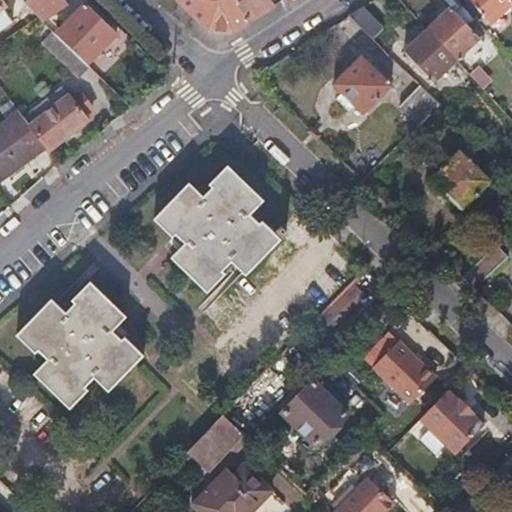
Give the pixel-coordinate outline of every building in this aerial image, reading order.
[(25,0),(22,3),(32,13),(41,22),(49,17),(66,4),(62,0),(25,0)] [(177,0),(206,30),(232,31),(248,22),(233,0),(177,0)] [(265,0),(233,0),(248,22),(271,8),(265,0)] [(427,31),(456,61),(476,42),(480,46),(484,42),(458,13),(464,8),(457,0),(438,0),(449,11),(427,31)] [(469,0),(490,25),(511,6),(511,2),(510,0),(469,0)] [(0,30),(11,22),(2,8),(3,7),(0,2),(0,30)] [(121,58),(114,51),(107,45),(117,33),(86,3),(61,28),(54,34),(100,79),(121,58)] [(348,17),(360,28),(371,39),(382,28),(362,8),(348,17)] [(61,28),(49,17),(41,22),(54,34),(61,28)] [(432,83),(456,61),(427,31),(403,53),(432,83)] [(324,90),(338,104),(352,119),(380,91),(352,62),(324,90)] [(63,86),(25,116),(31,123),(70,94),(63,86)] [(438,105),(429,95),(419,86),(400,106),(419,124),(438,105)] [(70,94),(31,123),(47,146),(49,148),(88,118),(85,115),(94,109),(82,93),(73,99),(70,94)] [(0,182),(47,146),(31,123),(25,116),(21,111),(0,127),(0,182)] [(430,179),(444,193),(459,207),(482,182),(454,154),(430,179)] [(489,171),(494,175),(499,180),(491,189),(500,198),(511,185),(511,175),(497,162),(489,171)] [(174,240),(175,238),(176,237),(186,246),(171,261),(208,296),(235,267),(246,277),(281,242),(252,215),(264,203),(229,169),(202,198),(190,187),(155,223),(174,240)] [(460,278),(467,284),(473,290),(506,256),(494,243),(460,278)] [(91,286),(90,287),(125,321),(127,320),(91,286)] [(125,321),(90,287),(64,314),(52,303),(18,339),(46,365),(36,376),(73,411),(98,384),(110,394),(144,358),(126,341),(122,346),(112,336),(125,321)] [(334,327),(356,303),(346,292),(322,316),(334,327)] [(382,314),(364,296),(356,303),(334,327),(316,345),(320,349),(328,357),(334,363),(361,336),(382,314)] [(399,341),(373,367),(410,404),(436,378),(399,341)] [(323,362),(328,357),(320,349),(315,354),(323,362)] [(283,416),(300,432),(317,449),(348,417),(314,384),(283,416)] [(448,391),(419,420),(455,454),(483,426),(473,415),(474,414),(459,400),(458,402),(448,391)] [(248,410),(238,401),(224,416),(233,425),(248,410)] [(224,416),(206,434),(187,453),(209,473),(244,436),(233,425),(224,416)] [(200,511),(251,511),(272,491),(245,466),(200,511)] [(386,511),(394,504),(367,478),(334,511),(386,511)]
